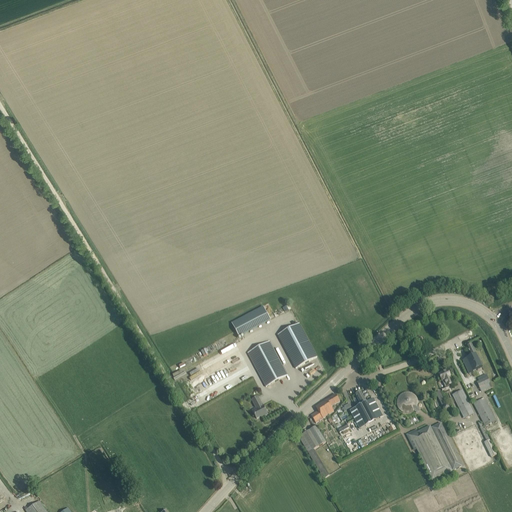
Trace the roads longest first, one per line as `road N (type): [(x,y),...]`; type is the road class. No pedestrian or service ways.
road 1 (unclassified): [(221,463),(0,107)]
road 2 (tertiary): [(346,369),(425,303),(458,300),(493,320)]
road 3 (tertiary): [(241,472),(346,369)]
road 4 (unclassified): [(346,369),(366,378),(466,334)]
